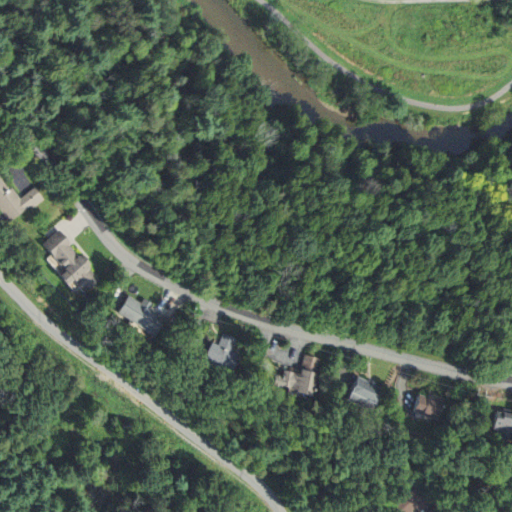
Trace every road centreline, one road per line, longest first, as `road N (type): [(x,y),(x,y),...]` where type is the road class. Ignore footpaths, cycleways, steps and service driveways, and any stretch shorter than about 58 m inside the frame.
road 1 (residential): [(0,110),(139,269),(291,330),(511,382)]
road 2 (residential): [(280,511),(255,480),(53,328),(0,276)]
